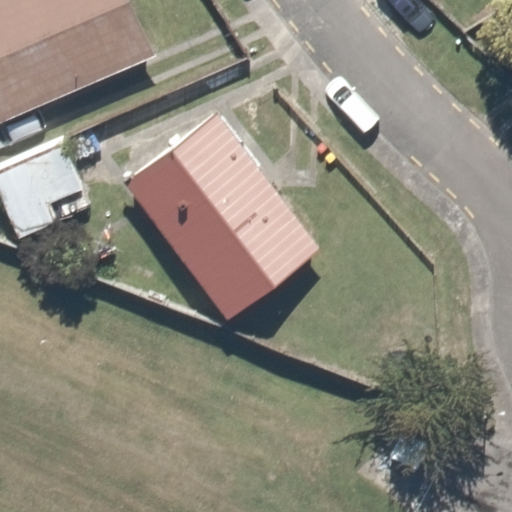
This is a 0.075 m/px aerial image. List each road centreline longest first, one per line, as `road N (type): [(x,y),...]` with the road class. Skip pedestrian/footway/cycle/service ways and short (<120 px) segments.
road 1 (track): [(511,456),(482,499),(0,304)]
road 2 (residential): [(314,0),(355,58),(511,217)]
